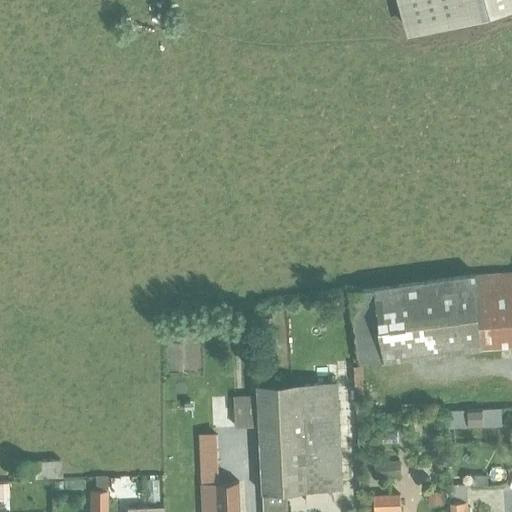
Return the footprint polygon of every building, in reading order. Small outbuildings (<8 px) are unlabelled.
[(511,0),(400,0),(410,33),(511,4),(511,0)] [(511,272),(475,274),(349,290),(359,363),(479,346),(511,344),(511,272)] [(258,400),(259,424),(263,511),(288,511),(287,489),(342,487),(338,381),(258,384),(258,400)] [(258,400),(235,401),(236,425),(259,424),(258,400)] [(483,408),(468,409),(468,426),(484,426),(483,408)] [(511,413),(509,412),(503,423),(511,427),(511,413)] [(28,461),(13,461),(12,478),(28,478),(28,480),(60,477),(59,459),(28,461)] [(402,460),(375,461),(375,477),(402,475),(402,460)] [(62,479),(53,479),(54,488),(62,488),(62,479)] [(157,480),(145,480),(146,501),(159,500),(157,480)] [(239,511),(238,482),(200,483),(201,511),(239,511)] [(447,511),(467,511),(467,500),(466,485),(446,486),(447,511)] [(89,489),(89,511),(105,511),(106,489),(89,489)] [(370,511),(400,511),(400,493),(374,493),(374,511),(370,511)]
